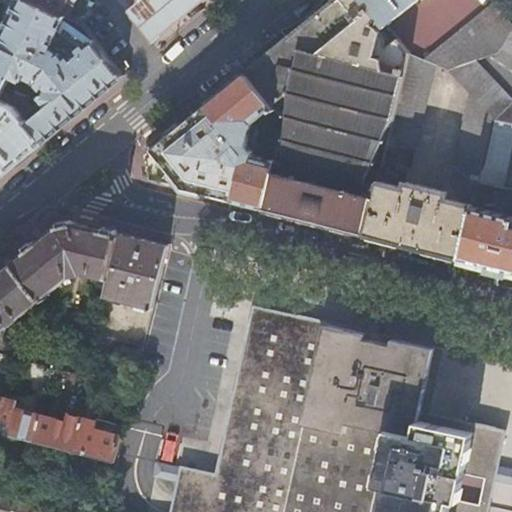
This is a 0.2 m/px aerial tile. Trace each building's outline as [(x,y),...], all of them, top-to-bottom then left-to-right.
[(20,0),(5,32),(0,41),(0,99),(10,83),(15,85),(17,80),(22,82),(25,76),(36,81),(45,92),(40,99),(47,107),(27,124),(43,142),(123,77),(93,42),(66,63),(58,54),(49,49),(64,18),(27,0),(20,0)] [(27,0),(64,18),(67,19),(76,0),(27,0)] [(335,0),(309,22),(245,74),(272,106),(286,95),(286,98),(288,99),(281,162),(274,161),(262,208),(328,225),(360,233),(365,234),(410,55),(397,40),(386,49),(384,46),(384,38),(382,34),(381,32),(380,30),(378,28),(376,27),(373,25),(372,24),(378,18),(362,0),(335,0)] [(362,0),(378,18),(385,26),(417,0),(362,0)] [(422,60),(448,72),(474,61),(495,52),(498,46),(511,25),(511,24),(494,3),(422,60)] [(511,25),(498,46),(495,52),(474,61),(475,61),(498,53),(500,49),(511,56),(511,25)] [(410,55),(365,234),(413,246),(452,256),(460,258),(473,206),(473,205),(446,199),(447,193),(407,183),(435,69),(410,54),(410,55)] [(469,94),(468,97),(494,120),(511,123),(511,102),(475,61),(474,61),(448,72),(469,94)] [(224,91),(205,106),(244,153),(232,200),(253,206),(262,208),(274,161),(253,156),(259,132),(253,125),(269,110),(272,113),(275,110),(272,106),(245,74),(224,91)] [(494,120),(468,97),(452,167),(478,187),(478,184),(494,120)] [(0,101),(0,176),(43,142),(27,124),(13,107),(0,101)] [(244,153),(205,106),(136,162),(139,178),(232,200),(244,153)] [(511,217),(473,206),(460,258),(511,271),(511,217)] [(109,280),(120,235),(74,223),(61,225),(59,225),(13,262),(42,299),(72,275),(79,272),(109,280)] [(153,312),(169,247),(127,237),(124,236),(120,235),(109,280),(105,296),(147,308),(147,311),(153,312)] [(42,299),(13,262),(0,273),(0,339),(3,340),(5,329),(42,299)] [(487,511),(488,507),(452,499),(458,473),(495,481),(511,484),(511,469),(497,467),(505,431),(430,414),(444,350),(376,335),(373,334),(343,327),(252,307),(217,475),(181,467),(171,511),(487,511)] [(55,316),(67,331),(76,324),(64,309),(55,316)] [(58,338),(67,331),(55,316),(47,323),(58,338)] [(447,324),(426,320),(423,334),(444,337),(447,324)] [(138,374),(144,348),(95,335),(89,360),(89,362),(96,364),(138,374)] [(33,441),(40,416),(15,410),(16,403),(2,399),(0,406),(0,421),(8,424),(6,434),(33,441)] [(77,441),(82,420),(68,416),(66,423),(40,417),(40,416),(33,441),(63,448),(66,438),(77,441)] [(87,454),(114,461),(116,462),(125,426),(98,419),(96,424),(82,420),(77,441),(90,444),(87,454)] [(0,508),(14,511),(27,511),(30,502),(0,494),(0,508)]
